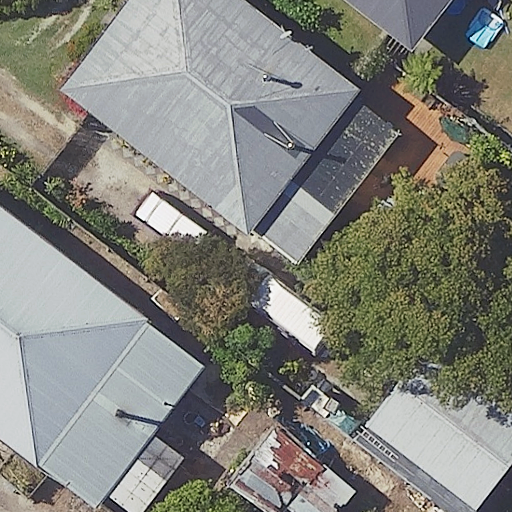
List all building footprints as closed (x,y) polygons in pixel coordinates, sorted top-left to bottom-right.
[(348,82),(241,0),(108,0),(44,82),(234,229),(348,82)] [(344,0),(405,46),(439,0),(344,0)] [(198,360),(0,207),(0,435),(88,503),(198,360)] [(511,457),(511,402),(426,336),(361,420),(474,506),(511,457)] [(265,424),(223,483),(263,511),(338,511),(355,489),(265,424)]
